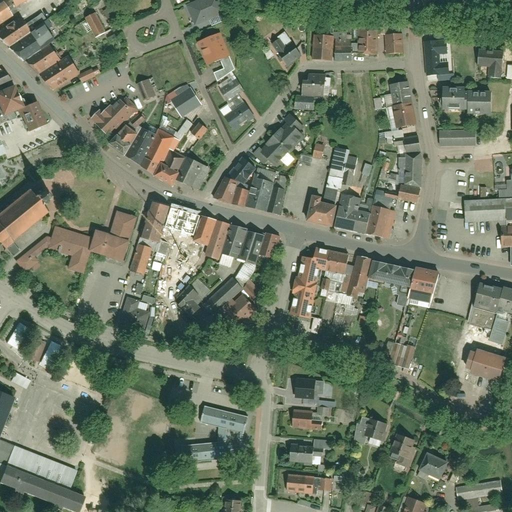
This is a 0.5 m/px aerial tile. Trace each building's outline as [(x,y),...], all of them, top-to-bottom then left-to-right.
[(0,0),(0,13),(9,8),(3,0),(0,0)] [(90,31),(103,25),(99,18),(113,11),(107,0),(105,0),(81,12),(90,31)] [(196,25),(226,12),(220,0),(202,0),(188,6),(196,25)] [(0,38),(3,41),(26,22),(14,9),(0,18),(0,38)] [(26,22),(3,41),(17,54),(45,35),(51,30),(39,13),(26,22)] [(359,26),(358,54),(378,55),(379,26),(359,26)] [(286,69),(303,58),(286,33),(270,44),(286,69)] [(388,55),(404,54),(402,34),(387,35),(388,55)] [(45,35),(17,54),(32,69),(56,53),(45,35)] [(209,64),(228,56),(219,35),(200,43),(209,64)] [(313,60),(332,61),(334,38),(315,36),(313,60)] [(445,39),(422,42),(425,76),(448,74),(447,63),(441,63),(440,55),(446,54),(445,39)] [(336,62),(352,61),(352,47),(335,47),(336,62)] [(56,53),(32,69),(50,86),(76,68),(82,75),(97,67),(88,54),(75,63),(65,48),(56,53)] [(478,50),(477,68),(487,68),(487,78),(502,79),(503,65),(503,51),(478,50)] [(140,93),(154,91),(149,70),(136,73),(140,93)] [(220,111),(230,125),(253,109),(237,87),(242,83),(232,70),(214,83),(223,95),(227,92),(233,101),(220,111)] [(0,85),(12,81),(3,71),(0,72),(0,85)] [(399,120),(412,117),(403,73),(385,77),(387,85),(369,89),(371,101),(381,99),(386,122),(399,120)] [(295,109),(319,109),(319,96),(328,96),(329,78),(305,77),(304,93),(295,93),(295,109)] [(466,112),(491,112),(491,89),(464,90),(464,84),(440,85),(441,106),(466,106),(466,112)] [(0,91),(0,106),(4,118),(20,112),(25,110),(16,85),(0,91)] [(106,132),(133,104),(115,90),(83,113),(106,132)] [(182,116),(200,105),(191,90),(173,102),(182,116)] [(29,134),(47,126),(38,105),(25,110),(20,112),(29,134)] [(267,160),(276,168),(306,136),(297,128),(302,123),(292,114),(286,121),(289,124),(265,151),(259,146),(251,155),(262,165),(267,160)] [(200,128),(209,135),(215,125),(206,119),(203,122),(193,116),(184,129),(195,136),(200,128)] [(119,149),(135,123),(124,117),(102,139),(119,149)] [(419,147),(416,134),(402,134),(399,120),(386,122),(376,125),(379,136),(391,134),(394,147),(397,148),(419,147)] [(135,123),(119,149),(133,158),(152,126),(135,123)] [(152,126),(133,158),(147,166),(163,141),(169,143),(175,134),(152,126)] [(439,129),(439,144),(475,143),(474,128),(439,129)] [(307,185),(301,213),(329,219),(344,152),(345,143),(332,140),(322,188),(307,185)] [(163,141),(147,166),(167,179),(171,172),(181,149),(169,143),(163,141)] [(497,154),(497,142),(486,142),(486,155),(497,154)] [(320,159),(323,145),(312,143),(310,157),(320,159)] [(417,181),(419,147),(397,148),(395,177),(417,181)] [(181,149),(171,172),(194,184),(205,162),(181,149)] [(329,219),(360,225),(366,203),(356,201),(368,157),(344,152),(329,219)] [(297,162),(309,164),(310,157),(298,155),(297,162)] [(243,158),(227,177),(239,183),(245,185),(256,169),(243,158)] [(460,200),(460,223),(493,222),(497,223),(505,223),(500,235),(497,235),(493,245),(501,248),(507,248),(507,266),(511,266),(511,166),(511,167),(502,189),(496,189),(496,199),(460,200)] [(251,188),(246,208),(267,213),(273,188),(274,184),(260,180),(261,176),(255,174),(251,188)] [(214,198),(231,204),(239,183),(227,177),(226,177),(214,198)] [(391,191),(412,196),(417,181),(395,177),(393,186),(393,187),(391,191)] [(360,225),(381,231),(391,191),(393,187),(393,186),(372,180),(366,203),(360,225)] [(231,204),(246,208),(251,188),(245,185),(239,183),(231,204)] [(284,190),(273,188),(267,213),(279,215),(284,190)] [(50,213),(48,212),(43,208),(43,205),(44,204),(45,205),(46,205),(48,204),(48,202),(49,201),(52,201),(52,198),(49,198),(48,198),(47,197),(46,198),(44,195),(45,194),(45,193),(44,192),(45,189),(42,189),(42,192),(40,193),(40,192),(39,192),(37,194),(37,195),(37,196),(36,197),(34,196),(30,191),(30,189),(29,189),(28,192),(22,197),(21,195),(19,196),(21,198),(15,202),(14,201),(12,201),(14,203),(8,208),(7,206),(6,207),(7,209),(2,214),(0,212),(0,211),(0,213),(1,214),(0,214),(0,246),(2,246),(5,250),(4,251),(6,252),(6,250),(13,258),(19,252),(13,245),(14,244),(13,242),(19,237),(20,239),(21,238),(20,236),(26,231),(27,233),(28,232),(27,230),(32,226),(34,227),(35,227),(34,225),(39,220),(41,222),(42,221),(40,219),(47,214),(49,214),(50,213)] [(160,240),(169,208),(152,202),(142,235),(160,240)] [(194,236),(200,216),(172,208),(166,228),(194,236)] [(122,258),(135,216),(113,209),(107,231),(90,226),(88,233),(50,223),(47,233),(44,246),(68,253),(64,269),(80,274),(88,249),(122,258)] [(209,247),(217,222),(202,217),(190,256),(197,258),(201,244),(209,247)] [(219,260),(220,254),(229,225),(217,222),(209,247),(206,256),(219,260)] [(238,260),(247,231),(247,230),(229,225),(220,254),(238,260)] [(265,237),(247,231),(238,260),(256,265),(259,255),(265,237)] [(18,247),(23,256),(44,246),(47,233),(18,247)] [(266,266),(271,267),(280,238),(266,233),(265,237),(259,255),(269,258),(266,266)] [(139,245),(131,272),(144,276),(152,249),(139,245)] [(320,270),(327,271),(331,252),(317,249),(314,260),(303,258),(291,315),(310,319),(320,270)] [(349,255),(331,252),(327,271),(344,275),(349,255)] [(357,257),(348,296),(356,298),(358,292),(364,292),(368,279),(373,261),(357,257)] [(406,306),(408,303),(416,270),(373,261),(368,279),(401,286),(397,304),(406,306)] [(439,275),(416,270),(408,303),(429,309),(439,275)] [(511,281),(474,273),(459,336),(466,337),(495,344),(503,309),(511,310),(511,281)] [(235,281),(205,308),(213,316),(220,309),(228,302),(243,289),(235,281)] [(186,285),(172,300),(190,317),(201,306),(197,303),(200,300),(186,285)] [(320,289),(318,295),(324,297),(323,300),(334,304),(337,295),(320,289)] [(139,301),(150,305),(152,298),(141,295),(139,301)] [(228,302),(220,309),(231,321),(234,319),(241,326),(248,319),(247,318),(255,310),(243,297),(232,307),(228,302)] [(139,302),(128,299),(121,322),(144,329),(149,313),(137,310),(139,302)] [(309,332),(316,333),(318,318),(311,318),(309,332)] [(391,357),(389,364),(407,370),(413,348),(386,340),(382,355),(391,357)] [(478,352),(471,373),(498,381),(505,361),(478,352)] [(413,365),(409,377),(418,380),(423,368),(413,365)] [(12,373),(9,381),(24,388),(28,380),(12,373)] [(292,383),(292,401),(314,401),(314,383),(292,383)] [(0,422),(12,391),(0,386),(0,476),(76,506),(85,483),(68,477),(71,470),(64,467),(67,460),(34,447),(31,455),(0,443),(0,422)] [(248,417),(205,407),(201,423),(227,430),(226,442),(182,446),(183,464),(245,458),(244,441),(244,434),(248,417)] [(319,415),(327,416),(328,408),(320,407),(319,415)] [(288,430),(306,430),(307,434),(324,434),(324,424),(310,425),(310,412),(288,412),(288,430)] [(358,417),(352,445),(377,451),(383,423),(358,417)] [(393,435),(385,461),(405,467),(412,441),(393,435)] [(288,446),(288,463),(312,464),(313,446),(288,446)] [(424,454),(415,478),(437,486),(446,462),(424,454)] [(286,476),(284,494),(304,496),(305,478),(286,476)] [(316,480),(317,494),(330,494),(329,480),(316,480)] [(454,489),(457,508),(503,501),(500,482),(454,489)] [(363,511),(388,511),(389,510),(371,505),(374,495),(361,491),(355,509),(363,511)] [(420,511),(422,505),(400,499),(396,511),(420,511)]
